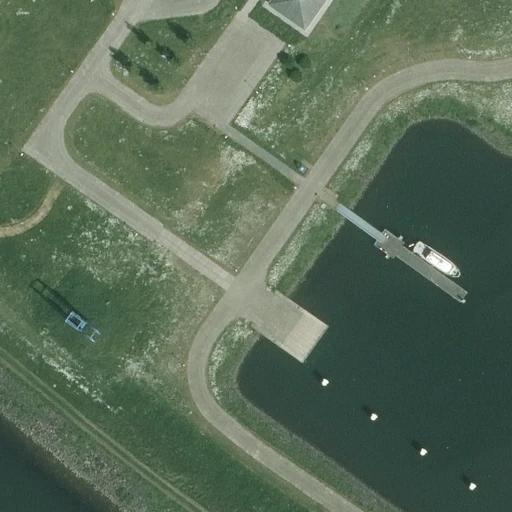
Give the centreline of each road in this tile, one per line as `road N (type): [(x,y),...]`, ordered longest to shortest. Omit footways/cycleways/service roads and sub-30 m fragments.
road 1 (unclassified): [(145,0),(55,129),(52,151),(63,170),(238,292)]
road 2 (unclassified): [(511,70),(425,77),(396,88),(374,106),(238,292)]
road 3 (unclassified): [(238,292),(203,347),(199,378),(208,409),(240,442),(343,511)]
